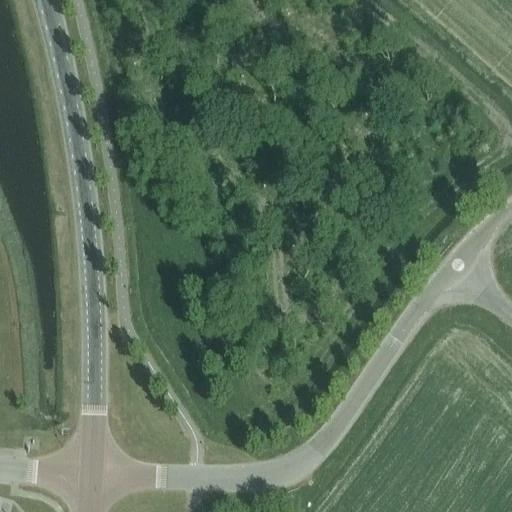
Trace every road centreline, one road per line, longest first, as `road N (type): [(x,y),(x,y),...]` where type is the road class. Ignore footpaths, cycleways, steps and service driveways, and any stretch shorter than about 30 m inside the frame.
road 1 (secondary): [(90,476),(91,264),(65,78),(44,0)]
road 2 (tertiary): [(90,476),(242,479),(300,468),(457,264)]
